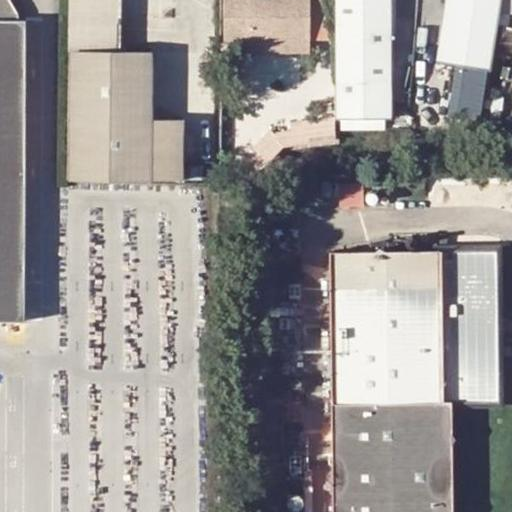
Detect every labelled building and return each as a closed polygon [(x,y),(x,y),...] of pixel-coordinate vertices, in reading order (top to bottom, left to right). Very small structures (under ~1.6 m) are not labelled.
[(0,0),(0,319),(27,320),(24,22),(18,22),(17,13),(8,0),(0,0)] [(71,0),(71,55),(70,182),(182,182),(182,122),(153,122),(153,55),(121,56),(121,0),(71,0)] [(226,0),(226,40),(250,40),(311,41),(312,0),(226,0)] [(390,0),(336,0),(335,122),(390,123),(390,0)] [(501,0),(447,0),(437,66),(490,75),(501,0)] [(311,41),(250,40),(249,55),(312,56),(311,41)] [(365,204),(365,181),(341,181),(341,204),(365,204)] [(330,405),(452,404),(499,403),(496,250),(330,252),(330,405)] [(283,396),(283,422),(299,422),(299,396),(283,396)] [(452,511),(452,404),(330,405),(331,511),(452,511)]
